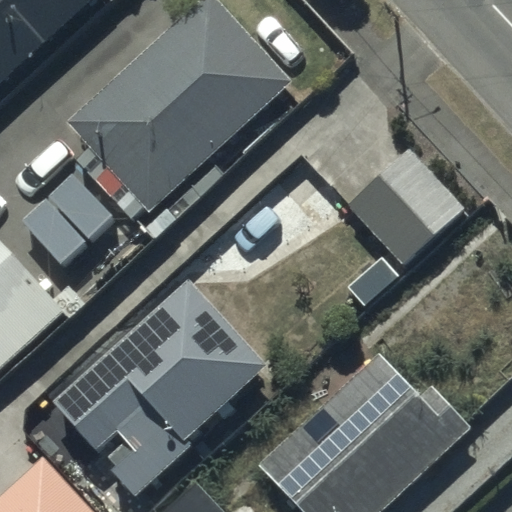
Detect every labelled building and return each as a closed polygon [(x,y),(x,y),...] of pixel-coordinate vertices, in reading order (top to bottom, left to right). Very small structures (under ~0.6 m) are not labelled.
[(0,0),(0,80),(90,0),(0,0)] [(72,142),(152,232),(295,105),(215,15),(72,142)] [(348,211),(400,269),(463,213),(411,155),(348,211)] [(0,379),(69,316),(2,245),(0,247),(0,379)] [(439,368),(453,385),(481,361),(484,364),(507,343),(456,284),(432,305),(466,345),(439,368)] [(57,421),(100,471),(123,451),(141,472),(118,492),(135,511),(138,511),(194,464),(190,459),(270,389),(194,302),(57,421)] [(383,372),(264,483),(291,511),(402,511),(476,443),(436,400),(422,414),(383,372)] [(78,511),(45,476),(5,511),(78,511)] [(179,511),(219,511),(201,492),(179,511)]
